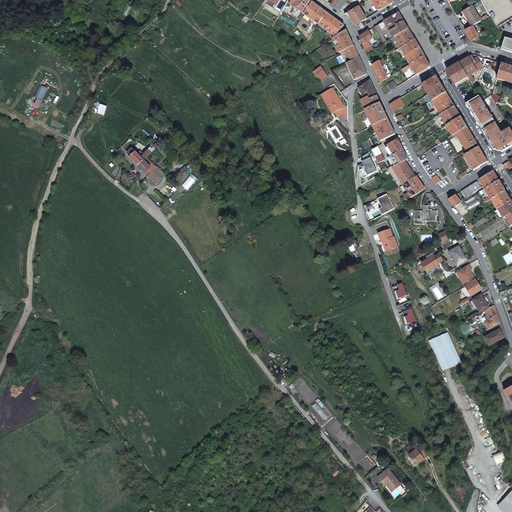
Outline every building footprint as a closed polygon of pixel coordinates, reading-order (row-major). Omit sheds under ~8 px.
[(310,0),(290,0),(288,5),(298,11),(299,12),(302,14),(302,13),(311,1),(310,0)] [(339,0),(334,8),(339,11),(346,0),(339,0)] [(392,0),(371,0),(379,11),(393,2),(392,0)] [(327,13),(312,2),(303,14),(318,25),(327,13)] [(363,21),(367,18),(359,6),(348,13),(351,18),(350,19),(353,21),(363,21)] [(481,21),(472,6),(463,11),(472,26),(473,25),(475,24),(478,23),(481,21)] [(394,37),(409,28),(399,12),(374,27),(380,39),(388,34),(383,26),(387,24),(394,37)] [(327,13),(318,25),(323,29),(330,34),(328,37),(331,40),(332,40),(344,25),(327,13)] [(465,30),(472,41),(476,39),(477,40),(480,39),(479,37),(480,36),(473,25),(472,26),(465,30)] [(415,39),(409,28),(394,37),(398,44),(393,47),(395,51),(400,48),(415,39)] [(347,30),(332,40),(339,53),(346,50),(354,46),(347,30)] [(373,38),(369,30),(360,36),(365,49),(371,45),(369,40),(373,38)] [(419,45),(415,39),(400,48),(405,56),(406,56),(413,52),(412,49),(419,45)] [(500,50),(511,53),(511,40),(510,41),(509,41),(504,39),(501,48),(500,50)] [(425,55),(419,45),(412,49),(413,52),(406,56),(410,64),(425,55)] [(351,60),(359,56),(354,46),(346,50),(351,60)] [(431,66),(425,55),(410,64),(417,75),(431,66)] [(476,63),(472,55),(459,62),(468,76),(483,67),(481,64),(480,65),(478,62),(476,63)] [(354,78),(366,72),(359,56),(351,60),(347,62),(354,78)] [(373,64),(381,82),(388,77),(382,65),(385,63),(382,58),(373,64)] [(468,76),(459,62),(447,70),(455,84),(468,77),(468,76)] [(497,79),(511,83),(511,66),(501,63),(500,67),(497,79)] [(437,75),(422,84),(428,93),(436,88),(435,87),(442,83),(437,75)] [(377,95),(370,81),(364,85),(360,88),(365,98),(368,97),(369,99),(377,95)] [(387,85),(390,91),(397,87),(394,81),(387,85)] [(436,88),(428,93),(432,101),(447,92),(442,84),(436,88)] [(332,88),(323,94),(334,112),(341,108),(343,106),(332,88)] [(447,92),(432,101),(433,102),(431,103),(433,106),(435,105),(441,114),(455,106),(447,92)] [(334,112),(323,94),(322,95),(333,113),(334,112)] [(381,103),(377,95),(369,99),(368,97),(365,98),(361,100),(365,110),(381,103)] [(469,108),(483,100),(480,96),(467,103),(469,108)] [(405,105),(401,98),(390,104),(394,112),(405,105)] [(502,151),(511,145),(511,129),(511,128),(503,133),(484,100),(483,100),(469,108),(495,150),(500,147),(502,151)] [(385,111),(381,103),(365,110),(369,118),(385,111)] [(334,112),(337,116),(343,112),(347,119),(348,118),(347,105),(342,109),(341,108),(334,112)] [(441,114),(447,125),(461,116),(455,106),(441,114)] [(385,111),(369,118),(373,126),(388,119),(385,111)] [(447,125),(453,136),(457,133),(467,127),(461,116),(447,125)] [(388,119),(373,126),(381,142),(396,134),(388,119)] [(467,149),(477,143),(467,127),(457,133),(467,149)] [(403,149),(402,145),(398,138),(387,146),(386,148),(391,156),(392,156),(403,149)] [(488,161),(479,146),(465,155),(474,170),(488,161)] [(379,147),(373,150),(381,164),(387,161),(379,147)] [(155,152),(152,149),(143,158),(135,150),(130,154),(133,158),(132,158),(147,173),(153,168),(155,170),(158,167),(154,163),(151,166),(147,161),(155,152)] [(403,149),(392,156),(390,157),(393,163),(392,163),(393,165),(394,164),(395,166),(406,160),(408,159),(403,149)] [(393,167),(402,184),(417,176),(415,173),(413,174),(406,160),(395,166),(393,167)] [(511,167),(511,166),(508,160),(502,164),(507,171),(511,167)] [(441,179),(446,175),(443,168),(437,172),(441,179)] [(485,189),(499,180),(493,170),(479,179),(483,186),(482,187),(483,190),(485,189)] [(437,174),(431,178),(435,183),(440,179),(437,174)] [(410,198),(426,189),(417,176),(402,184),(410,198)] [(491,199),(505,190),(499,180),(485,189),(489,196),(489,197),(484,200),(485,202),(491,199)] [(480,186),(477,181),(467,187),(471,192),(480,186)] [(467,187),(461,191),(465,196),(471,192),(467,187)] [(498,208),(511,200),(505,190),(491,199),(497,209),(498,208)] [(386,194),(378,198),(379,200),(378,201),(382,209),(385,214),(394,208),(386,194)] [(449,199),(455,207),(462,203),(455,195),(449,199)] [(505,216),(511,211),(511,201),(511,200),(498,208),(504,217),(505,216)] [(373,203),(368,206),(372,214),(382,209),(378,201),(373,203)] [(372,202),(364,207),(369,224),(375,220),(372,214),(368,206),(373,203),(372,202)] [(462,203),(455,207),(462,216),(469,212),(462,203)] [(437,221),(437,216),(438,216),(438,211),(432,211),(433,210),(429,210),(429,206),(423,206),(423,211),(415,212),(415,216),(415,225),(424,225),(424,222),(437,221)] [(501,219),(504,217),(498,208),(497,209),(496,210),(501,219)] [(442,242),(450,237),(446,229),(438,234),(442,242)] [(392,238),(389,230),(378,234),(381,242),(382,242),(383,241),(384,243),(384,245),(386,251),(397,247),(394,237),(392,238)] [(466,260),(458,246),(448,252),(457,265),(466,260)] [(435,255),(434,253),(427,257),(428,259),(421,263),(427,272),(435,267),(435,266),(438,263),(444,260),(440,253),(434,257),(434,256),(435,255)] [(468,264),(456,272),(465,286),(468,284),(475,279),(470,270),(471,269),(468,264)] [(482,289),(475,279),(468,284),(465,286),(471,296),(482,289)] [(395,291),(398,298),(407,295),(403,283),(398,285),(399,290),(395,291)] [(489,306),(481,294),(473,300),(480,311),(489,306)] [(495,308),(494,304),(489,307),(485,311),(487,315),(484,317),(487,321),(492,317),(497,313),(495,308)] [(405,320),(406,324),(411,322),(411,325),(416,323),(412,309),(407,310),(408,315),(404,317),(405,320)] [(489,328),(500,321),(495,323),(493,318),(492,317),(487,321),(485,321),(489,328)] [(505,337),(500,329),(485,338),(490,345),(505,337)] [(427,456),(426,456),(419,446),(411,453),(418,463),(427,456)] [(381,477),(386,483),(389,481),(395,489),(403,483),(392,469),(381,477)] [(389,481),(386,483),(387,484),(388,483),(394,491),(395,489),(389,481)] [(511,511),(511,489),(498,505),(507,511),(511,511)]
